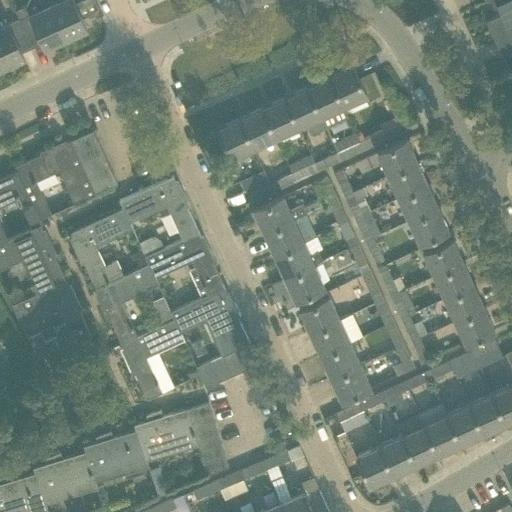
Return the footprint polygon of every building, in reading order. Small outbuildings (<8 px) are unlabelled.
[(14,9),(18,17),(17,18),(28,41),(38,36),(43,46),(63,37),(46,0),(27,0),(26,3),(14,9)] [(46,0),(63,37),(84,27),(71,0),(46,0)] [(511,0),(490,0),(494,7),(496,6),(500,13),(485,20),(500,53),(511,47),(511,0)] [(0,25),(0,64),(1,66),(21,56),(17,46),(28,41),(17,18),(0,25)] [(329,75),(342,104),(366,94),(352,64),(329,75)] [(306,85),(320,115),(342,104),(329,75),(306,85)] [(284,95),(297,125),(320,115),(306,85),(284,95)] [(261,106),(275,135),(297,125),(284,95),(261,106)] [(239,116),(252,145),(275,135),(261,106),(239,116)] [(229,156),(252,145),(239,116),(215,127),(229,156)] [(362,148),(385,137),(381,129),(358,139),(362,148)] [(94,141),(89,130),(67,139),(73,151),(94,141)] [(387,174),(416,160),(406,137),(376,151),(387,174)] [(39,216),(51,211),(35,178),(56,168),(71,201),(92,192),(87,181),(82,172),(77,161),(73,151),(67,139),(50,147),(49,144),(29,153),(31,156),(12,164),(16,171),(24,190),(26,189),(39,216)] [(362,148),(358,139),(336,150),(340,158),(362,148)] [(99,151),(94,141),(73,151),(77,161),(99,151)] [(317,168),(340,158),(336,150),(335,150),(314,160),(313,160),(317,168)] [(104,162),(99,151),(77,161),(82,172),(104,162)] [(295,179),(317,168),(313,160),(314,160),(310,152),(287,162),(291,171),(295,179)] [(397,196),(427,182),(416,160),(387,174),(397,196)] [(108,171),(104,162),(82,172),(87,181),(108,171)] [(0,241),(4,239),(0,229),(0,201),(24,190),(16,171),(0,177),(0,241)] [(92,192),(113,182),(108,171),(87,181),(92,192)] [(268,180),(272,189),(295,179),(291,171),(277,176),(268,180)] [(326,173),(315,178),(325,202),(328,200),(337,196),(326,173)] [(117,199),(120,205),(127,220),(164,203),(180,237),(195,230),(187,212),(190,210),(181,191),(178,193),(170,174),(117,199)] [(339,181),(344,193),(353,189),(348,177),(339,181)] [(272,189),(268,180),(245,191),(249,200),(267,191),(272,189)] [(397,196),(407,218),(437,205),(427,182),(397,196)] [(363,194),(356,196),(353,189),(344,193),(355,216),(370,209),(363,194)] [(302,200),(288,206),(282,193),(252,207),(263,230),(292,216),(307,210),(303,201),(302,200)] [(337,196),(328,200),(335,215),(343,211),(337,196)] [(127,220),(120,205),(66,230),(69,235),(66,236),(72,250),(75,248),(92,286),(121,273),(114,258),(102,263),(93,244),(130,227),(127,220)] [(448,228),(437,205),(407,218),(418,241),(448,228)] [(292,216),(263,230),(273,252),(303,239),(315,233),(310,222),(298,228),(292,216)] [(365,238),(374,234),(374,233),(379,230),(373,217),(359,224),(365,238)] [(354,233),(347,218),(338,222),(345,237),(354,233)] [(31,285),(35,293),(63,279),(51,254),(54,252),(48,239),(45,241),(37,224),(4,239),(0,241),(0,267),(21,257),(31,279),(29,280),(31,285)] [(152,250),(143,255),(146,261),(154,278),(191,261),(193,265),(188,267),(200,295),(221,285),(213,267),(216,265),(207,247),(204,248),(195,230),(180,237),(163,245),(152,250)] [(137,242),(139,247),(148,242),(152,250),(163,245),(160,239),(153,235),(137,242)] [(422,251),(433,274),(463,260),(452,237),(422,251)] [(303,239),(273,252),(284,275),(313,261),(321,257),(317,248),(309,252),(303,239)] [(360,268),(368,264),(357,241),(349,245),(360,268)] [(139,247),(143,255),(152,250),(148,242),(139,247)] [(379,245),(370,249),(376,260),(384,256),(379,245)] [(433,274),(443,296),(473,283),(463,260),(433,274)] [(100,303),(118,342),(135,334),(119,299),(156,282),(154,278),(146,261),(121,273),(92,286),(94,290),(92,291),(98,304),(100,303)] [(324,284),(313,261),(284,275),(295,298),(324,284)] [(363,277),(370,291),(379,287),(372,273),(363,277)] [(385,280),(391,294),(399,290),(399,288),(393,276),(385,280)] [(21,325),(57,307),(63,321),(59,323),(56,331),(57,334),(45,339),(40,330),(26,336),(28,343),(36,359),(89,334),(80,315),(83,313),(75,294),(71,296),(63,279),(35,293),(25,297),(11,304),(21,325)] [(484,305),(473,283),(443,296),(454,319),(484,305)] [(200,295),(169,309),(172,317),(178,330),(205,318),(220,353),(226,350),(236,345),(246,341),(247,341),(238,322),(242,320),(233,301),(230,303),(221,285),(200,295)] [(410,312),(415,309),(404,286),(399,288),(399,290),(391,294),(401,316),(410,312)] [(11,304),(25,297),(21,287),(6,294),(11,304)] [(299,307),(309,330),(339,317),(328,293),(299,307)] [(152,300),(162,321),(172,317),(169,309),(163,296),(152,300)] [(374,300),(380,313),(381,315),(390,311),(383,296),(374,300)] [(368,319),(380,313),(374,300),(362,306),(368,319)] [(454,319),(464,342),(494,328),(484,305),(454,319)] [(135,334),(118,342),(126,359),(124,360),(133,379),(135,378),(144,397),(161,389),(172,384),(156,350),(182,338),(178,330),(172,317),(135,334)] [(320,353),(349,339),(339,317),(309,330),(320,353)] [(385,323),(392,338),(400,334),(393,319),(385,323)] [(405,325),(411,338),(420,334),(414,321),(405,325)] [(207,351),(201,337),(190,342),(196,356),(207,351)] [(502,353),(498,345),(494,337),(471,347),(479,364),(502,353)] [(330,375),(360,362),(349,339),(320,353),(330,375)] [(245,366),(256,362),(246,341),(236,345),(245,366)] [(401,359),(392,363),(396,372),(414,364),(404,341),(395,345),(401,359)] [(245,366),(236,345),(226,350),(236,371),(245,366)] [(425,345),(417,349),(422,361),(431,356),(425,345)] [(452,367),(455,374),(479,364),(471,347),(448,358),(453,367),(452,367)] [(216,355),(226,376),(236,371),(226,350),(220,353),(216,355)] [(215,381),(226,376),(216,355),(205,360),(215,381)] [(448,358),(426,368),(430,377),(452,367),(453,367),(448,358)] [(204,386),(215,381),(205,360),(194,365),(195,366),(198,372),(204,386)] [(330,375),(341,399),(370,385),(360,362),(330,375)] [(189,376),(198,372),(195,366),(186,370),(189,376)] [(426,368),(404,378),(407,387),(430,377),(426,368)] [(402,396),(399,390),(407,387),(404,378),(381,389),(385,397),(388,403),(402,396)] [(511,381),(491,391),(504,420),(511,417),(511,381)] [(362,407),(385,397),(381,389),(359,399),(362,407)] [(482,431),(504,420),(491,391),(469,402),(482,431)] [(210,410),(206,399),(183,406),(187,417),(210,410)] [(359,399),(336,410),(345,429),(367,419),(366,416),(362,407),(359,399)] [(469,402),(446,412),(459,441),(482,431),(469,402)] [(133,422),(134,427),(144,457),(195,441),(194,438),(191,428),(187,417),(183,406),(162,413),(159,406),(144,413),(145,418),(133,422)] [(214,420),(210,410),(187,417),(191,428),(214,420)] [(459,441),(446,412),(445,413),(435,417),(424,423),(437,451),(459,441)] [(217,431),(214,420),(191,428),(194,438),(217,431)] [(424,423),(401,433),(414,462),(437,451),(424,423)] [(84,448),(94,478),(142,462),(143,465),(146,464),(144,457),(134,427),(111,434),(109,428),(94,435),(95,438),(82,442),(84,448)] [(220,442),(217,431),(194,438),(195,441),(196,443),(198,449),(220,442)] [(392,472),(414,462),(401,433),(379,443),(392,472)] [(224,452),(220,442),(198,449),(202,460),(224,452)] [(392,472),(379,443),(356,454),(369,483),(392,472)] [(262,457),(266,466),(292,456),(288,447),(262,457)] [(96,485),(94,478),(84,448),(61,456),(59,449),(43,456),(44,460),(32,464),(33,470),(43,500),(91,484),(92,486),(96,485)] [(202,460),(205,470),(227,463),(224,452),(202,460)] [(266,466),(262,457),(239,467),(242,476),(266,466)] [(150,467),(158,491),(172,487),(170,480),(165,481),(159,464),(150,467)] [(239,467),(215,476),(219,486),(224,497),(247,488),(242,476),(239,467)] [(45,507),(43,500),(33,470),(10,477),(8,471),(0,474),(0,511),(21,511),(41,506),(42,508),(45,507)] [(281,473),(270,478),(275,490),(287,486),(281,473)] [(219,486),(215,476),(191,486),(195,496),(219,486)] [(279,500),(284,511),(312,511),(303,490),(279,500)] [(161,511),(175,505),(171,496),(157,503),(161,511)] [(110,500),(98,505),(99,511),(112,511),(113,511),(110,500)] [(284,511),(279,500),(256,510),(257,511),(284,511)] [(502,511),(511,511),(511,508),(507,501),(499,506),(502,511)]
